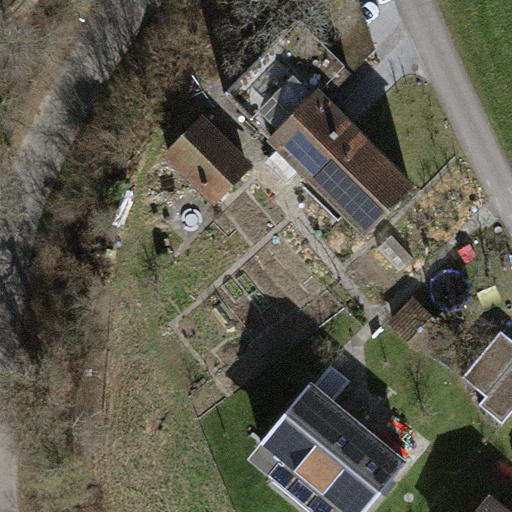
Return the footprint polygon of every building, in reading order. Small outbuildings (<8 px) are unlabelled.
[(271,35),(229,73),(264,112),(306,73),(271,35)] [(419,196),(300,80),(251,129),(371,246),(419,196)] [(205,121),(166,159),(216,209),(254,171),(205,121)] [(414,296),(389,321),(416,348),(441,323),(414,296)] [(511,336),(502,328),(465,373),(489,393),(511,364),(511,336)] [(511,409),(511,364),(489,393),(481,403),(503,421),(511,409)] [(357,511),(407,451),(313,376),(251,453),(325,511),(357,511)] [(511,511),(511,502),(492,486),(470,511),(511,511)]
